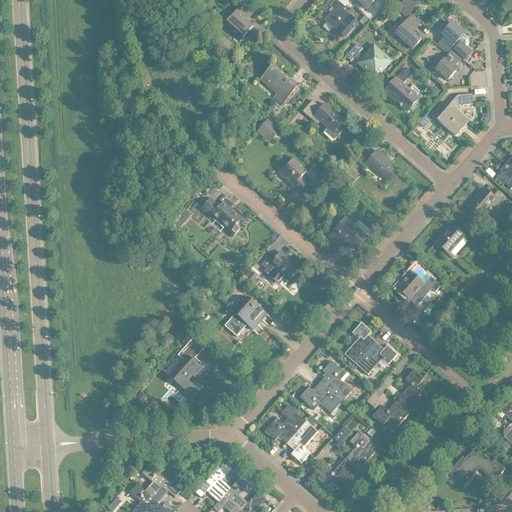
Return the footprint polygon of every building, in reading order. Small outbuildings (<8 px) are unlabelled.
[(324,20),(344,37),(357,23),(343,10),(345,7),(337,0),(326,0),(325,2),(334,10),(332,13),(331,12),(324,20)] [(357,0),(367,9),(375,0),(357,0)] [(398,9),(407,17),(421,0),(402,0),(405,2),(398,9)] [(236,36),(241,40),(253,26),(247,21),(253,14),(243,5),(226,24),(237,34),(236,36)] [(383,12),(378,17),(384,23),(389,17),(383,12)] [(413,15),(396,34),(408,45),(418,33),(415,30),(422,23),(413,15)] [(365,17),(360,22),(365,26),(369,21),(365,17)] [(438,45),(447,53),(452,47),(466,60),(472,53),(466,47),(469,43),(469,38),(464,34),(464,33),(452,23),(442,35),(445,37),(438,45)] [(359,63),(376,78),(391,61),(374,46),(364,57),(359,53),(363,49),(357,44),(346,57),(351,62),(354,58),(360,62),(359,63)] [(453,50),(436,70),(448,80),(458,69),(455,66),(462,58),(453,50)] [(293,92),(285,85),(290,79),(273,64),(260,79),(277,94),(274,97),(282,105),(293,92)] [(402,106),(407,111),(419,99),(403,85),(407,80),(400,74),(389,86),(394,91),(390,96),(396,101),(400,105),(399,106),(401,107),(402,106)] [(469,122),(456,110),(461,105),(473,104),(473,94),(458,95),(449,104),(436,118),(456,136),(463,129),(462,128),(464,125),(465,126),(469,122)] [(317,118),(334,133),(345,121),(325,104),(321,108),(317,105),(307,116),(314,122),(317,118)] [(428,114),(424,119),(429,124),(433,119),(428,114)] [(265,118),(254,130),(269,144),(280,131),(265,118)] [(373,153),(369,149),(359,161),(367,169),(370,165),(388,181),(399,169),(376,149),(373,153)] [(296,185),(302,190),(311,180),(305,174),(307,171),(293,159),(287,166),(289,168),(283,174),(289,179),(287,182),(293,187),(293,188),(296,185)] [(511,161),(509,165),(507,163),(500,171),(511,181),(509,179),(511,175),(511,161)] [(324,170),(318,177),(322,180),(328,173),(324,170)] [(503,197),(494,189),(490,193),(485,188),(468,208),(480,219),(493,204),(495,206),(503,197)] [(212,216),(228,230),(233,224),(235,226),(242,218),(241,218),(233,211),(233,212),(229,209),(230,208),(224,203),(225,203),(224,202),(220,207),(211,200),(212,199),(211,199),(202,210),(211,218),(212,216)] [(186,210),(174,223),(180,229),(192,215),(186,210)] [(467,221),(477,229),(481,225),(471,216),(467,221)] [(355,249),(361,242),(365,237),(366,238),(345,219),(346,220),(336,231),(335,230),(330,236),(340,246),(345,240),(355,249)] [(444,251),(449,255),(466,237),(469,239),(450,222),(449,222),(453,225),(446,233),(445,233),(432,248),(433,248),(437,243),(445,250),(444,251)] [(285,277),(289,280),(299,268),(281,252),(276,258),(272,254),(262,265),(267,269),(268,268),(273,273),(271,275),(280,283),(285,277)] [(495,258),(489,265),(495,269),(500,263),(495,258)] [(408,299),(418,287),(424,293),(435,281),(425,272),(420,278),(412,271),(396,288),(408,299)] [(257,277),(254,274),(245,284),(248,287),(257,277)] [(246,286),(241,292),(247,297),(256,305),(261,300),(246,286)] [(252,329),(260,319),(262,321),(267,315),(256,305),(247,297),(233,313),(235,314),(225,326),(237,337),(247,325),(252,329)] [(345,355),(357,365),(376,343),(371,339),(370,340),(367,338),(372,332),(362,323),(353,333),(359,339),(345,355)] [(198,355),(199,355),(198,354),(205,346),(206,347),(206,346),(195,336),(178,355),(185,361),(170,377),(179,385),(188,392),(193,386),(198,380),(200,382),(207,374),(196,364),(199,362),(199,361),(195,358),(198,355)] [(434,341),(441,347),(444,342),(438,337),(434,341)] [(376,343),(357,365),(368,375),(382,359),(389,365),(397,355),(387,346),(382,352),(379,349),(381,347),(376,343)] [(324,378),(320,383),(342,403),(352,391),(336,377),(342,371),(332,362),(323,372),(329,377),(326,380),(324,378)] [(412,385),(400,399),(413,410),(415,407),(430,390),(421,382),(424,379),(414,370),(405,380),(412,385)] [(342,403),(320,383),(316,388),(317,389),(315,392),(309,387),(300,398),(310,407),(316,400),(332,414),(342,403)] [(135,399),(130,405),(135,410),(141,404),(135,399)] [(413,410),(400,399),(389,412),(382,406),(373,416),(383,425),(387,421),(396,429),(413,410)] [(511,402),(509,401),(502,409),(506,413),(508,412),(511,415),(511,432),(507,438),(511,441),(511,402)] [(415,407),(413,410),(419,415),(421,412),(415,407)] [(282,440),(287,444),(306,422),(295,412),(281,428),(274,422),(265,432),(275,441),(280,435),(283,438),(282,440)] [(306,422),(287,444),(292,448),(293,446),(296,449),(291,455),(301,464),(310,454),(304,448),(318,432),(314,428),(306,422)] [(344,426),(333,438),(339,443),(336,446),(337,447),(340,450),(345,444),(343,443),(352,433),(344,426)] [(371,429),(367,434),(371,438),(376,433),(371,429)] [(357,448),(345,461),(358,472),(375,453),(366,445),(369,441),(359,432),(350,442),(357,448)] [(487,476),(494,482),(506,469),(495,460),(492,463),(475,448),(465,459),(463,457),(449,474),(462,485),(466,481),(467,481),(469,479),(468,478),(473,473),(472,471),(478,464),(489,474),(487,476)] [(219,459),(220,460),(223,463),(227,466),(233,458),(232,457),(226,452),(219,459)] [(358,472),(345,461),(334,474),(327,468),(318,478),(328,487),(332,483),(341,491),(358,472)] [(209,494),(219,502),(219,503),(231,489),(222,480),(231,470),(227,466),(223,463),(196,493),(201,498),(209,489),(211,491),(209,494)] [(153,483),(145,492),(144,492),(158,504),(167,495),(164,492),(166,490),(175,498),(180,492),(149,465),(142,473),(153,483)] [(247,471),(240,478),(243,481),(250,474),(247,471)] [(361,474),(356,480),(359,483),(364,477),(361,474)] [(226,509),(229,511),(241,511),(248,504),(239,496),(248,485),(240,478),(231,489),(219,503),(219,502),(213,509),(217,511),(219,511),(226,504),(229,506),(226,509)] [(144,492),(145,492),(137,485),(129,493),(140,503),(131,511),(152,511),(154,509),(156,511),(167,511),(163,508),(158,504),(144,492)] [(241,511),(254,511),(265,500),(257,493),(248,504),(241,511)] [(166,503),(163,508),(167,511),(171,511),(174,510),(166,503)]
